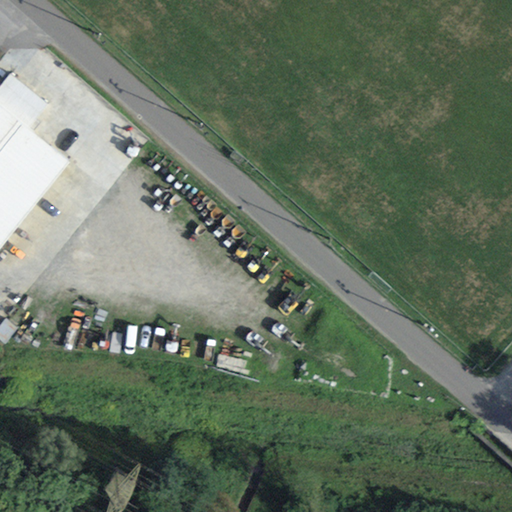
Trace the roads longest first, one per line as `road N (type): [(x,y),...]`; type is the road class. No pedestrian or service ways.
road 1 (tertiary): [(25,0),(511,425)]
road 2 (track): [(464,384),(391,385),(54,249)]
